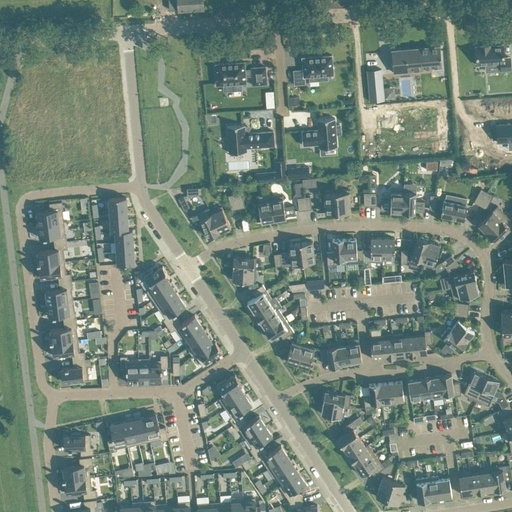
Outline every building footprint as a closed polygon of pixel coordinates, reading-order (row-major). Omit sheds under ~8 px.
[(168,0),(169,9),(175,9),(175,7),(178,7),(179,10),(192,9),(194,9),(204,9),(203,0),(168,0)] [(478,46),(475,46),(477,62),(477,64),(477,65),(478,64),(486,64),(500,63),(501,70),(511,69),(510,57),(504,57),(503,44),(491,45),(491,44),(490,44),(486,44),(478,45),(478,46)] [(440,45),(392,50),(394,72),(424,69),(423,67),(442,65),(440,45)] [(332,74),(333,74),(333,73),(332,56),(332,55),(331,55),(303,57),(302,57),(302,58),(303,69),(294,70),(295,84),(305,83),(304,76),(318,75),(318,80),(327,79),(327,74),(332,74)] [(216,85),(232,83),(233,90),(242,89),(241,83),(246,82),(246,76),(252,75),(252,85),(267,83),(266,66),(251,67),(251,69),(245,70),(245,61),(215,63),(216,85)] [(381,68),(368,69),(369,100),(382,100),(381,68)] [(300,105),(299,96),(289,97),(289,105),(300,105)] [(380,125),(381,133),(383,133),(383,142),(398,141),(398,138),(405,138),(404,126),(397,126),(396,113),(381,114),(382,125),(380,125)] [(318,129),(301,130),(303,145),(319,143),(320,147),(337,146),(336,134),(341,133),(340,124),(335,125),(335,118),(317,119),(318,129)] [(511,122),(497,124),(498,142),(511,140),(511,122)] [(227,126),(229,152),(247,151),(246,147),(274,145),(273,130),(245,133),(245,124),(227,126)] [(367,141),(369,161),(380,160),(378,140),(367,141)] [(286,160),(276,160),(277,180),(287,180),(286,160)] [(426,161),(426,169),(437,169),(437,161),(426,161)] [(288,167),(289,178),(309,176),(308,166),(288,167)] [(187,188),(187,195),(202,194),(202,187),(187,188)] [(381,198),(381,209),(390,209),(390,211),(402,212),(403,212),(404,189),(391,188),(391,198),(381,198)] [(480,205),(487,192),(481,188),(474,201),(480,205)] [(338,212),(337,189),(324,190),(326,213),(338,212)] [(349,189),(337,189),(338,212),(350,211),(349,189)] [(404,189),(403,212),(415,212),(415,209),(423,209),(423,201),(416,201),(416,189),(404,189)] [(242,192),(235,193),(238,208),(245,206),(242,192)] [(493,195),(487,192),(480,205),(486,208),(493,195)] [(238,208),(235,193),(228,195),(231,209),(238,208)] [(270,197),(270,194),(257,196),(262,222),(274,220),(270,197)] [(270,197),(274,220),(286,218),(282,195),(270,197)] [(127,208),(126,196),(109,198),(109,209),(127,208)] [(444,200),(441,215),(464,219),(467,204),(444,200)] [(64,221),(62,209),(63,209),(62,201),(49,202),(50,210),(36,211),(38,224),(64,221)] [(487,233),(506,214),(497,205),(478,224),(486,232),(486,233),(487,233)] [(221,206),(211,211),(210,211),(220,232),(220,231),(231,226),(221,206)] [(210,211),(211,211),(209,207),(197,213),(208,237),(220,232),(210,211)] [(128,218),(127,208),(109,209),(110,220),(128,218)] [(511,225),(511,221),(506,214),(487,233),(495,242),(511,225)] [(129,229),(128,218),(110,220),(111,231),(115,230),(133,229),(129,229)] [(65,233),(64,221),(38,224),(39,237),(44,237),(47,237),(47,236),(53,236),(54,242),(67,241),(66,233),(65,233)] [(133,240),(133,229),(115,230),(115,241),(133,240)] [(345,238),(344,238),(345,258),(346,258),(357,258),(356,237),(345,238)] [(383,257),(383,237),(371,237),(371,261),(383,261),(383,257)] [(395,237),(383,237),(383,257),(394,258),(395,237)] [(422,264),(429,240),(418,237),(410,260),(422,264)] [(345,258),(344,238),(332,238),(333,251),(327,251),(328,264),(346,263),(346,258),(345,258)] [(134,251),(133,240),(115,241),(116,252),(134,251)] [(312,240),(301,242),(304,262),(315,261),(312,240)] [(429,241),(429,240),(422,264),(433,267),(440,244),(429,241)] [(65,261),(64,249),(68,248),(67,241),(54,242),(55,249),(37,251),(39,261),(37,261),(37,263),(39,263),(39,264),(65,261)] [(304,262),(301,242),(289,243),(290,251),(280,253),(282,265),(291,264),(292,267),(304,266),(304,262)] [(135,262),(134,251),(116,252),(117,263),(135,262)] [(275,266),(282,265),(281,259),(280,253),(274,254),(275,266)] [(445,266),(456,259),(452,254),(442,261),(445,266)] [(234,256),(233,268),(256,269),(257,257),(234,256)] [(511,258),(502,260),(504,272),(511,271),(511,258)] [(456,259),(445,266),(449,272),(459,265),(456,259)] [(66,273),(65,261),(39,264),(40,277),(58,275),(59,282),(72,280),(71,273),(66,273)] [(168,277),(170,276),(163,266),(154,271),(153,269),(143,276),(151,287),(151,288),(167,277),(168,277)] [(255,281),(256,269),(233,268),(233,279),(255,281)] [(448,276),(451,287),(477,281),(474,269),(448,276)] [(153,299),(175,284),(172,279),(170,281),(168,277),(167,277),(151,288),(151,287),(147,290),(153,299)] [(73,300),(72,288),(73,287),(72,280),(59,282),(60,288),(45,290),(47,303),(73,300)] [(477,281),(451,287),(451,288),(454,299),(479,292),(477,281)] [(179,295),(177,291),(179,290),(175,284),(153,299),(159,308),(179,295)] [(252,291),(255,296),(266,289),(263,284),(252,291)] [(98,289),(90,290),(91,297),(99,296),(98,289)] [(269,301),(270,301),(273,299),(266,289),(255,296),(247,302),(253,311),(269,301)] [(176,311),(186,305),(179,295),(159,308),(165,318),(163,319),(167,325),(178,318),(175,313),(177,312),(176,311)] [(100,297),(92,298),(94,306),(101,305),(100,297)] [(75,312),(73,300),(47,303),(49,316),(53,315),(53,316),(56,316),(56,315),(63,314),(64,321),(76,319),(76,312),(75,312)] [(275,309),(270,301),(269,301),(253,311),(254,312),(256,315),(259,320),(275,309)] [(457,302),(456,308),(468,310),(469,304),(457,302)] [(265,329),(284,317),(278,307),(275,309),(259,320),(265,329)] [(467,316),(468,310),(456,308),(455,314),(467,316)] [(511,309),(501,310),(502,322),(511,321),(511,309)] [(185,335),(202,324),(195,314),(186,321),(185,320),(182,322),(183,322),(181,323),(178,318),(167,325),(171,331),(175,329),(181,338),(185,336),(185,335)] [(290,326),(284,317),(265,329),(271,339),(280,333),(290,326)] [(78,339),(76,327),(77,327),(76,319),(64,321),(64,327),(50,329),(52,340),(50,340),(50,341),(52,341),(52,342),(78,339)] [(451,328),(467,341),(468,341),(467,341),(474,332),(458,319),(451,328)] [(511,334),(511,321),(502,322),(502,335),(511,334)] [(191,344),(210,332),(206,327),(204,328),(202,324),(185,335),(185,336),(191,344)] [(294,331),(290,326),(280,333),(283,338),(294,331)] [(467,341),(451,328),(448,326),(441,336),(460,351),(467,341)] [(197,353),(214,342),(213,342),(211,338),(213,337),(210,332),(191,344),(197,353)] [(405,355),(403,336),(404,336),(403,333),(392,334),(394,356),(405,355)] [(394,356),(392,334),(381,335),(383,357),(388,357),(394,356)] [(427,353),(426,343),(425,334),(414,335),(416,354),(427,353)] [(383,357),(381,335),(370,336),(372,358),(383,357)] [(416,354),(414,335),(404,336),(403,336),(405,355),(410,355),(416,354)] [(347,343),(348,343),(351,362),(362,360),(358,338),(347,340),(347,343)] [(79,351),(78,339),(52,342),(53,355),(72,353),(73,360),(85,358),(85,351),(79,351)] [(214,357),(222,351),(215,340),(213,342),(214,342),(197,353),(195,354),(203,366),(215,359),(214,357)] [(298,364),(303,344),(292,341),(286,361),(298,364)] [(341,364),(337,345),(338,345),(337,342),(326,344),(326,347),(328,360),(330,366),(341,364)] [(351,362),(348,343),(347,343),(338,345),(337,345),(341,364),(351,362)] [(315,347),(303,344),(298,364),(309,367),(315,347)] [(328,360),(326,347),(320,348),(322,361),(328,360)] [(162,370),(162,367),(168,367),(168,354),(160,354),(160,359),(150,359),(149,359),(150,382),(162,381),(162,370)] [(139,382),(138,357),(127,358),(127,355),(120,356),(121,369),(126,368),(126,371),(127,371),(127,382),(139,382)] [(150,382),(149,359),(150,359),(150,357),(138,357),(139,382),(150,382)] [(89,378),(87,365),(91,365),(90,358),(85,358),(73,360),(73,366),(69,367),(69,366),(65,367),(61,368),(62,376),(63,381),(64,381),(70,380),(70,383),(79,382),(79,379),(89,378)] [(476,400),(487,375),(474,370),(464,394),(476,400)] [(440,375),(443,397),(455,395),(453,383),(451,373),(440,375)] [(242,384),(235,374),(226,379),(225,377),(215,384),(223,395),(223,396),(240,385),(242,384)] [(443,397),(440,375),(430,376),(433,395),(432,395),(433,399),(443,397)] [(499,381),(487,375),(476,400),(489,405),(499,381)] [(433,395),(430,376),(424,377),(419,378),(421,397),(432,395),(433,395)] [(421,397),(419,378),(408,380),(411,398),(421,397)] [(402,380),(391,381),(393,400),(404,399),(402,380)] [(393,400),(391,381),(380,383),(383,405),(394,404),(393,400)] [(383,405),(380,383),(380,382),(369,384),(370,394),(371,400),(371,406),(383,405)] [(459,382),(453,383),(455,395),(461,394),(459,382)] [(245,394),(240,385),(223,396),(223,395),(219,398),(225,407),(245,394)] [(351,394),(325,390),(323,402),(345,406),(349,406),(351,394)] [(252,404),(245,394),(225,407),(231,417),(229,418),(233,424),(244,417),(241,412),(243,411),(243,410),(252,404)] [(498,401),(502,408),(509,404),(505,397),(500,400),(498,401)] [(207,414),(204,401),(198,403),(200,415),(207,414)] [(343,417),(345,406),(323,402),(321,413),(343,417)] [(511,410),(511,409),(509,404),(502,408),(497,410),(501,417),(501,418),(505,430),(511,427),(511,414),(511,415),(510,412),(511,410)] [(160,427),(159,425),(157,419),(156,414),(153,415),(153,414),(144,416),(150,440),(161,438),(161,440),(168,438),(165,426),(160,427)] [(150,440),(144,416),(140,417),(140,415),(133,417),(139,443),(150,440)] [(247,422),(244,417),(233,424),(237,430),(239,429),(245,438),(266,425),(259,415),(250,421),(249,420),(247,422)] [(139,443),(133,417),(126,418),(126,420),(122,421),(128,445),(139,443)] [(342,427),(346,432),(353,427),(354,428),(357,426),(353,420),(342,427)] [(128,445),(122,421),(113,423),(111,424),(112,429),(113,435),(112,435),(113,437),(107,439),(110,451),(117,450),(117,448),(128,445)] [(273,435),(266,425),(245,438),(252,447),(250,449),(254,455),(264,448),(261,443),(263,441),(273,435)] [(343,447),(360,437),(354,428),(353,427),(346,432),(337,438),(343,447)] [(91,446),(90,433),(81,434),(81,431),(71,432),(71,434),(66,434),(66,435),(64,435),(64,440),(64,448),(69,448),(69,449),(72,448),(80,448),(81,455),(94,453),(93,446),(91,446)] [(365,445),(360,437),(343,447),(344,448),(350,456),(366,446),(365,445)] [(374,453),(368,443),(365,445),(366,446),(350,456),(353,461),(356,465),(374,453)] [(267,468),(288,454),(281,444),(272,451),(271,450),(269,452),(269,453),(268,453),(264,448),(254,455),(258,461),(261,459),(267,468)] [(218,448),(210,454),(211,458),(215,457),(222,453),(218,448)] [(381,462),(374,453),(356,465),(357,467),(362,475),(370,469),(381,462)] [(296,462),(292,457),(290,458),(288,454),(267,468),(274,477),(278,475),(277,474),(296,462)] [(90,477),(89,464),(93,464),(92,456),(79,458),(80,465),(63,467),(64,477),(63,477),(63,479),(64,479),(64,480),(90,477)] [(297,468),(299,467),(296,462),(277,474),(278,475),(283,483),(300,472),(297,468)] [(381,462),(370,469),(373,474),(384,467),(381,462)] [(505,488),(502,465),(490,467),(494,489),(505,488)] [(494,489),(490,467),(480,468),(480,472),(484,491),(494,489)] [(474,492),(471,473),(470,470),(458,472),(462,494),(474,492)] [(306,482),(300,472),(283,483),(279,486),(286,496),(289,501),(302,497),(297,489),(306,482)] [(484,491),(480,472),(471,473),(474,492),(478,492),(484,491)] [(441,497),(439,478),(438,475),(427,476),(431,499),(441,497)] [(387,499),(393,480),(382,476),(376,496),(387,499)] [(431,499),(427,476),(416,478),(419,501),(431,499)] [(92,489),(90,477),(64,480),(66,493),(83,491),(84,498),(97,496),(96,488),(92,489)] [(452,495),(449,477),(439,478),(441,497),(452,495)] [(398,503),(405,484),(393,480),(387,499),(398,503)] [(244,511),(243,498),(244,498),(243,495),(231,496),(231,500),(232,500),(232,511),(244,511)] [(256,511),(256,508),(256,505),(255,497),(244,498),(243,498),(244,511),(256,511)] [(303,506),(302,497),(289,501),(290,508),(297,507),(298,511),(317,511),(317,504),(303,506)] [(74,510),(69,511),(104,511),(102,500),(97,501),(96,499),(84,500),(85,508),(77,509),(74,509),(74,510)] [(155,511),(155,503),(155,499),(143,500),(144,511),(155,511)] [(144,511),(143,500),(131,501),(132,504),(132,511),(144,511)] [(191,511),(191,510),(190,510),(190,500),(177,501),(177,503),(178,503),(178,511),(191,511)] [(232,511),(232,500),(231,500),(220,501),(221,511),(232,511)] [(221,511),(220,501),(209,502),(209,511),(221,511)] [(167,511),(167,504),(167,502),(155,503),(155,511),(167,511)] [(209,511),(209,502),(197,503),(197,511),(209,511)] [(178,511),(178,503),(177,503),(167,504),(167,511),(178,511)]
